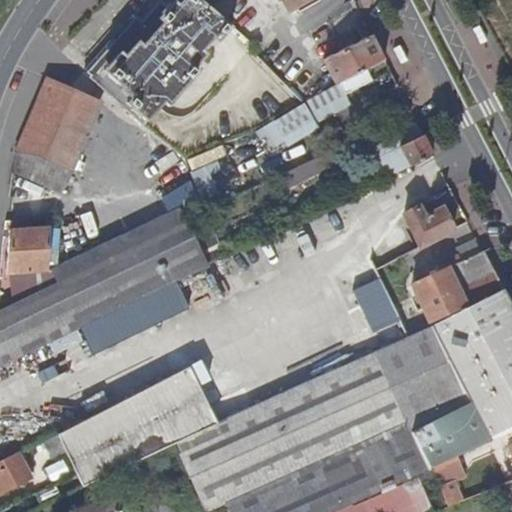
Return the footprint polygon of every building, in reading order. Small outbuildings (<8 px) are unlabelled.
[(189,70),(200,57),(196,53),(205,44),(221,24),(216,20),(201,5),(197,2),(195,0),(177,0),(169,11),(157,0),(154,0),(137,20),(132,14),(80,74),(141,126),(157,106),(189,70)] [(216,20),(234,0),(198,0),(197,2),(201,5),(216,20)] [(278,0),(285,12),(308,0),(278,0)] [(209,48),(225,29),(221,24),(205,44),(209,48)] [(322,59),(334,85),(336,84),(365,71),(383,62),(370,36),(369,36),(364,27),(357,30),(362,39),(322,59)] [(162,110),(193,74),(189,70),(157,106),(162,110)] [(342,96),(370,82),(365,71),(336,84),(342,96)] [(71,167),(98,105),(44,79),(17,141),(14,150),(39,151),(71,167)] [(432,157),(420,134),(415,125),(373,146),(387,179),(432,157)] [(223,145),(191,160),(197,171),(195,172),(212,208),(222,203),(205,167),(228,156),(223,145)] [(71,167),(39,151),(14,150),(13,151),(67,176),(71,167)] [(58,195),(67,176),(13,151),(11,173),(58,195)] [(286,189),(333,166),(327,153),(280,175),(286,189)] [(454,231),(443,209),(424,219),(418,207),(402,216),(419,249),(454,231)] [(178,279),(203,266),(207,265),(199,249),(192,233),(186,220),(181,211),(54,272),(59,283),(0,311),(0,365),(67,333),(76,329),(81,326),(172,282),(178,279)] [(46,263),(47,234),(46,233),(28,232),(28,222),(8,222),(6,272),(46,273),(46,263)] [(57,263),(60,228),(49,227),(49,234),(47,234),(46,263),(57,263)] [(210,243),(202,227),(192,233),(199,249),(210,243)] [(427,321),(500,288),(483,254),(453,267),(451,262),(430,273),(432,278),(412,287),(427,321)] [(404,287),(394,267),(380,273),(390,294),(404,287)] [(12,301),(53,281),(50,273),(48,273),(46,273),(6,272),(12,301)] [(172,282),(81,326),(90,346),(187,298),(178,279),(172,282)] [(398,322),(379,280),(353,292),(372,333),(398,322)] [(494,390),(511,382),(511,311),(500,288),(430,325),(464,404),(494,390)] [(407,430),(415,427),(464,404),(430,325),(427,321),(403,333),(214,422),(168,444),(189,488),(199,511),(221,511),(225,511),(274,488),(407,430)] [(215,402),(196,362),(186,367),(207,407),(215,402)] [(168,444),(214,422),(207,407),(186,367),(53,435),(73,474),(78,487),(168,444)] [(427,469),(511,429),(511,382),(494,390),(464,404),(465,406),(412,431),(427,469)] [(412,431),(465,406),(464,404),(415,427),(407,430),(424,471),(425,470),(427,469),(412,431)] [(333,511),(371,495),(393,485),(416,474),(424,471),(407,430),(274,488),(225,511),(333,511)] [(0,489),(28,475),(18,453),(0,461),(0,489)] [(433,492),(451,483),(444,466),(427,474),(425,474),(433,492)] [(433,492),(425,474),(423,475),(430,493),(433,492)] [(391,511),(429,511),(415,479),(394,488),(384,493),(391,511)] [(199,511),(189,488),(147,506),(149,511),(199,511)] [(391,511),(384,493),(338,511),(391,511)] [(123,511),(116,494),(76,511),(123,511)]
